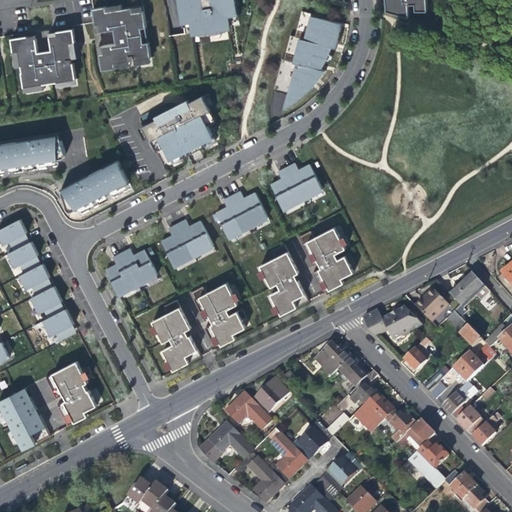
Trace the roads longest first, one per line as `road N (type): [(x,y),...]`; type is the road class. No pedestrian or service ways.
road 1 (residential): [(67,247),(316,117),(355,62),(360,0)]
road 2 (residential): [(339,316),(511,493)]
road 3 (tertiary): [(157,413),(339,316)]
road 4 (residential): [(67,247),(157,413)]
road 5 (tertiary): [(0,497),(132,427)]
road 6 (tertiary): [(339,316),(462,251)]
road 7 (residential): [(132,427),(239,511)]
